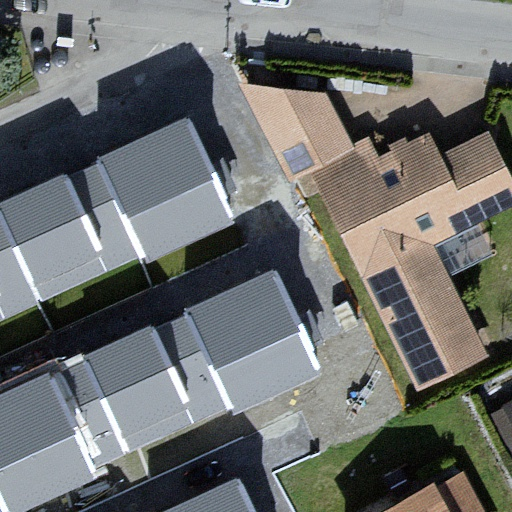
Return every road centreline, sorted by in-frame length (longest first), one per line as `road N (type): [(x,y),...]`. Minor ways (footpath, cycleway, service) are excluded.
road 1 (unclassified): [(183,0),(511,37)]
road 2 (unknown): [(150,51),(205,301),(176,355)]
road 3 (residential): [(0,120),(150,51),(170,0)]
